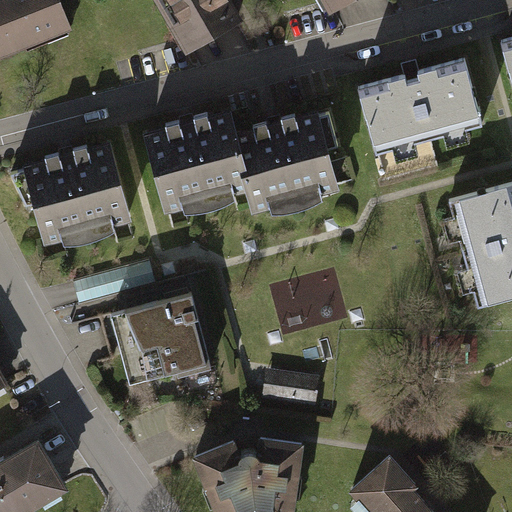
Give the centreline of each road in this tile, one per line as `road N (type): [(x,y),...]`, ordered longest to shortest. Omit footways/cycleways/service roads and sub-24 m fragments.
road 1 (residential): [(0,129),(502,0)]
road 2 (residential): [(148,511),(74,410),(0,276)]
